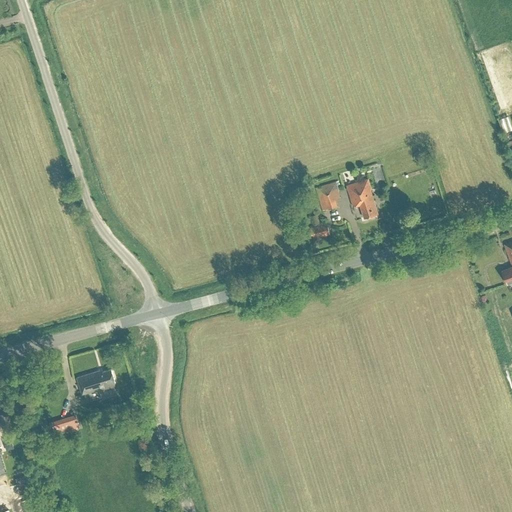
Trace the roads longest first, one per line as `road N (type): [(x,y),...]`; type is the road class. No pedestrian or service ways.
road 1 (tertiary): [(157,314),(511,217)]
road 2 (tertiary): [(157,314),(137,265),(81,195),(15,0)]
road 3 (tertiary): [(189,511),(161,417),(167,352),(157,314)]
road 4 (tertiary): [(157,314),(0,355)]
